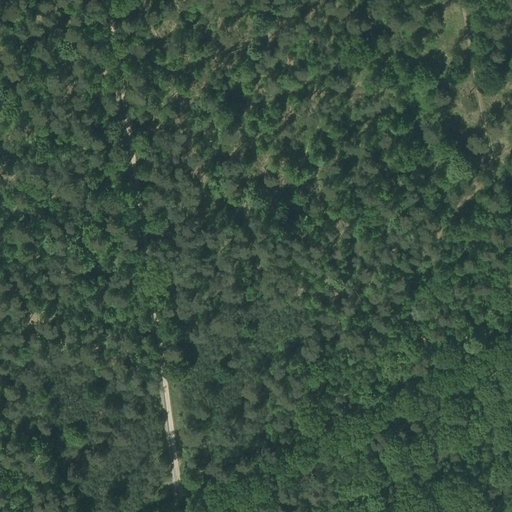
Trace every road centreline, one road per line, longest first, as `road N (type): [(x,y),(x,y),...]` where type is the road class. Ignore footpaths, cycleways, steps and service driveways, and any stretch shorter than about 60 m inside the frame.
road 1 (track): [(154,511),(511,327)]
road 2 (track): [(511,324),(459,0)]
